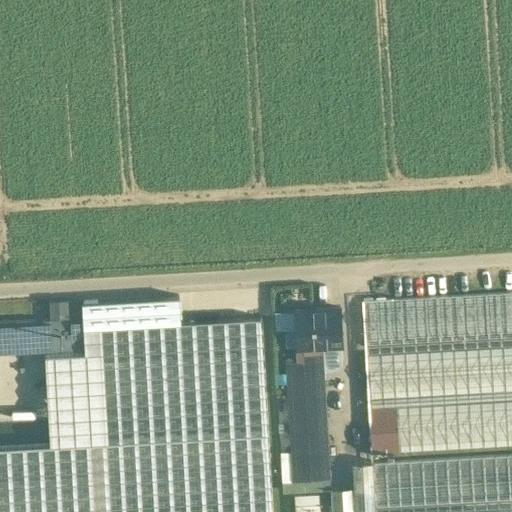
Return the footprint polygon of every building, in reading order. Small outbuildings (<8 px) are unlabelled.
[(511,274),(373,282),(374,294),(511,286),(511,274)] [(259,289),(81,299),(82,317),(84,347),(86,383),(102,382),(104,416),(265,407),(259,289)] [(511,291),(363,300),(366,353),(511,344),(511,291)] [(74,299),(58,300),(59,318),(74,317),(74,299)] [(340,307),(294,309),(296,346),(297,346),(322,344),(343,343),(340,307)] [(0,352),(56,349),(84,347),(82,317),(74,317),(59,318),(0,321),(0,352)] [(322,344),(297,346),(298,360),(323,359),(322,344)] [(511,344),(366,353),(368,399),(511,391),(511,344)] [(84,347),(56,349),(58,385),(86,383),(84,347)] [(298,360),(286,360),(290,427),(326,425),(323,359),(298,360)] [(86,383),(58,385),(60,419),(104,416),(102,382),(86,383)] [(511,399),(396,406),(399,452),(511,445),(511,399)] [(396,406),(369,407),(372,453),(399,452),(396,406)] [(60,419),(0,422),(0,511),(271,511),(265,407),(104,416),(60,419)] [(326,425),(290,427),(292,450),(328,448),(326,425)] [(328,448),(292,450),(294,480),(330,478),(328,448)] [(511,453),(373,462),(372,462),(375,507),(511,499),(511,453)] [(373,460),(352,461),(354,486),(355,511),(374,511),(375,507),(372,462),(373,462),(373,460)] [(355,511),(354,486),(331,487),(332,511),(355,511)]
